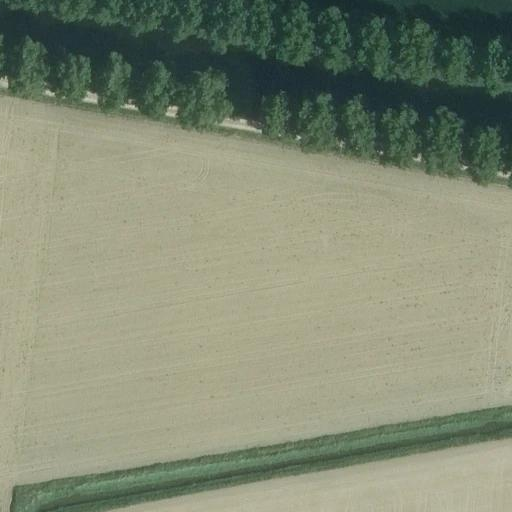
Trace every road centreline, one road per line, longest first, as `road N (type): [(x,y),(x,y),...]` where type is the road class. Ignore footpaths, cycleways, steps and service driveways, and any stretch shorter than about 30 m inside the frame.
road 1 (track): [(0,79),(511,171)]
road 2 (track): [(511,58),(189,0)]
